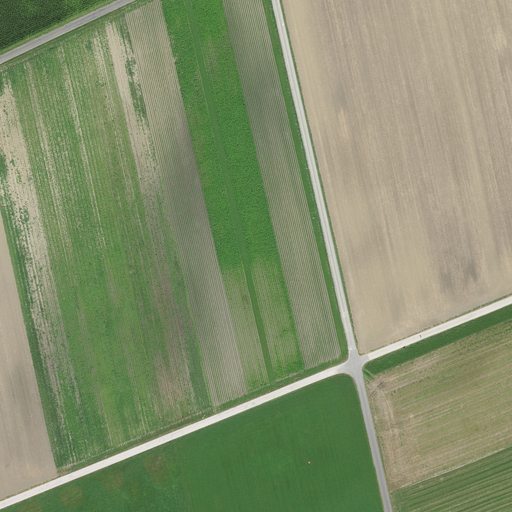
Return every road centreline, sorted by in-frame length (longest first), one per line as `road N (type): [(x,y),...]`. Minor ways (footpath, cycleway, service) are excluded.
road 1 (track): [(0,505),(511,298)]
road 2 (track): [(387,511),(275,0)]
road 3 (unclassified): [(125,0),(0,58)]
